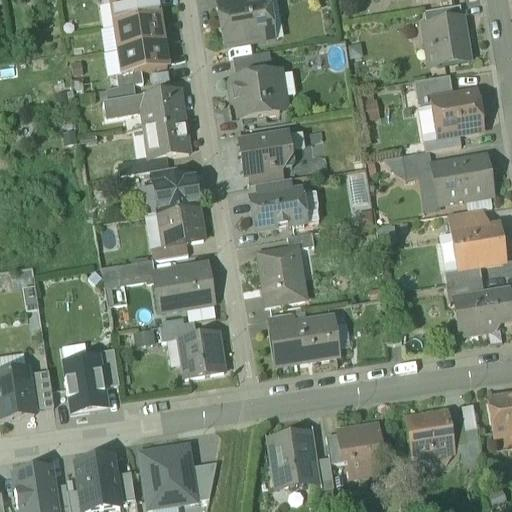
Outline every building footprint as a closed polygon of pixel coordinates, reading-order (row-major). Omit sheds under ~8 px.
[(145,0),(111,5),(110,6),(114,30),(159,23),(159,22),(155,0),(145,0)] [(258,0),(251,1),(217,7),(225,50),(252,46),(251,40),(267,37),(262,6),(260,0),(258,0)] [(460,7),(424,13),(426,25),(462,19),(460,7)] [(426,25),(423,25),(427,51),(433,50),(435,65),(469,60),(463,19),(462,19),(426,25)] [(159,23),(114,30),(118,53),(163,46),(159,23)] [(118,53),(117,53),(121,76),(121,77),(141,74),(167,70),(163,46),(118,53)] [(266,56),(235,61),(238,82),(269,77),(266,56)] [(141,74),(121,77),(121,76),(115,77),(117,90),(133,88),(143,86),(141,74)] [(238,82),(234,83),(231,88),(234,106),(238,109),(240,121),(279,115),(284,108),(282,100),(276,96),(273,77),(238,82)] [(450,78),(414,83),(418,110),(437,107),(435,100),(453,97),(450,78)] [(117,90),(106,92),(108,105),(109,106),(135,102),(135,101),(133,88),(117,90)] [(179,92),(139,99),(142,115),(144,130),(144,131),(184,124),(179,92)] [(453,97),(435,100),(437,107),(418,110),(424,143),(459,137),(481,133),(475,94),(453,97)] [(135,101),(135,102),(109,106),(108,105),(103,106),(105,121),(142,115),(139,100),(135,101)] [(184,124),(144,131),(149,161),(149,162),(166,160),(189,156),(184,124)] [(459,137),(424,143),(426,154),(461,148),(459,137)] [(271,140),(268,144),(265,141),(258,142),(256,145),(252,143),(240,145),(242,162),(241,162),(239,166),(242,170),(244,169),(245,178),(248,177),(279,172),(281,169),(284,171),(291,170),(295,165),(294,159),(288,155),(286,138),(271,140)] [(486,159),(431,168),(438,206),(492,197),(486,159)] [(166,160),(149,162),(149,161),(134,163),(135,176),(152,174),(168,171),(166,160)] [(168,171),(152,174),(153,186),(185,181),(183,169),(168,171)] [(279,172),(248,177),(250,189),(261,187),(281,184),(279,172)] [(347,202),(362,202),(362,173),(347,173),(347,202)] [(185,181),(153,186),(158,217),(198,211),(193,179),(185,181)] [(281,184),(261,187),(263,199),(293,194),(291,183),(281,184)] [(263,199),(250,201),(253,216),(252,216),(254,233),(292,227),(290,219),(298,217),(302,212),(300,198),(294,194),(263,199)] [(198,211),(158,217),(163,249),(203,243),(198,211)] [(474,214),(448,218),(450,237),(455,236),(456,235),(477,231),(474,214)] [(477,231),(456,235),(455,236),(461,271),(456,272),(456,273),(479,269),(503,265),(497,228),(477,231)] [(311,237),(287,241),(289,253),(297,252),(313,250),(311,237)] [(186,246),(164,250),(165,261),(188,257),(186,246)] [(289,253),(258,258),(266,308),(305,302),(297,252),(289,253)] [(152,263),(117,269),(119,282),(153,277),(153,276),(154,276),(152,263)] [(154,276),(153,276),(153,277),(159,314),(213,305),(207,267),(154,276)] [(479,269),(456,273),(444,275),(446,287),(481,281),(479,269)] [(481,281),(446,287),(448,304),(454,303),(458,302),(458,301),(484,297),(481,281)] [(29,312),(39,311),(37,290),(27,291),(29,312)] [(484,297),(458,301),(458,302),(454,303),(460,340),(466,339),(465,332),(480,330),(481,331),(486,335),(492,334),(496,329),(496,327),(511,324),(511,318),(510,309),(507,310),(504,293),(484,297)] [(291,317),(268,321),(270,334),(272,334),(272,333),(293,329),(291,317)] [(293,329),(272,333),(272,334),(277,368),(334,360),(329,324),(293,329)] [(162,345),(181,342),(196,340),(194,325),(159,330),(162,345)] [(151,332),(135,336),(138,349),(155,344),(151,332)] [(196,340),(181,342),(185,366),(183,366),(185,381),(223,375),(217,337),(196,340)] [(399,338),(385,340),(387,350),(401,347),(399,338)] [(99,356),(104,392),(120,389),(115,354),(99,356)] [(99,363),(64,368),(72,417),(107,411),(99,363)] [(28,374),(0,378),(0,424),(35,419),(35,414),(29,379),(28,374)] [(48,376),(29,379),(35,414),(54,412),(48,376)] [(511,400),(488,404),(493,436),(509,434),(509,437),(511,439),(511,400)] [(446,418),(407,424),(412,459),(431,456),(445,465),(452,456),(451,450),(447,424),(446,418)] [(463,422),(447,424),(451,450),(467,447),(463,422)] [(376,429),(337,435),(338,438),(342,465),(347,465),(350,482),(384,477),(382,465),(386,464),(384,452),(380,452),(376,429)] [(338,438),(325,440),(329,462),(330,468),(342,465),(338,438)] [(309,439),(269,445),(276,491),(316,485),(313,465),(309,439)] [(149,511),(195,506),(191,472),(188,451),(142,457),(149,511)] [(82,511),(107,511),(120,510),(119,506),(115,479),(113,462),(76,467),(80,494),(82,511)] [(329,462),(313,465),(316,485),(317,494),(333,492),(330,468),(329,462)] [(191,472),(195,506),(209,503),(217,469),(191,472)] [(52,471),(11,476),(16,511),(57,511),(55,490),(52,471)] [(131,477),(115,479),(119,506),(134,504),(131,477)] [(55,490),(57,511),(69,511),(67,495),(66,488),(55,490)] [(82,511),(80,494),(67,495),(69,511),(82,511)]
